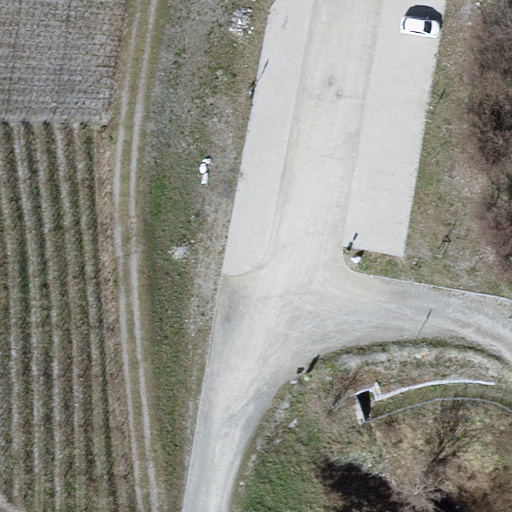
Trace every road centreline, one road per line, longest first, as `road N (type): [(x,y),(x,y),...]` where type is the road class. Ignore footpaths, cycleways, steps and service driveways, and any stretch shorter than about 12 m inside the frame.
road 1 (primary): [(0,200),(511,6)]
road 2 (track): [(198,511),(242,120),(284,0)]
road 3 (track): [(511,347),(470,304),(437,124),(442,0)]
road 4 (track): [(470,304),(348,326),(212,422)]
